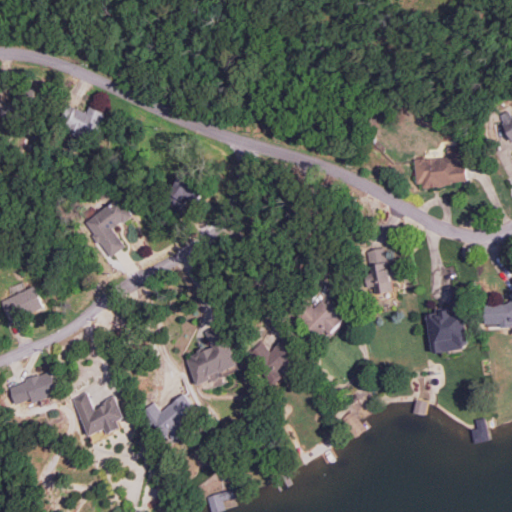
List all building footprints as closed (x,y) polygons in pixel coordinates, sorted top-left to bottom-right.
[(0,117),(28,118),(28,86),(17,86),(17,102),(0,101),(0,117)] [(90,112),(72,105),(65,124),(100,137),(110,112),(92,106),(90,112)] [(511,113),(510,110),(500,116),(511,135),(511,113)] [(469,182),(467,162),(460,163),(458,145),(447,146),(448,156),(416,159),(419,187),(469,182)] [(169,206),(182,211),(187,197),(198,201),(204,182),(180,174),(169,206)] [(115,228),(135,216),(122,197),(86,221),(110,257),(127,246),(115,228)] [(395,289),(393,281),(397,280),(394,268),(391,269),(386,247),(366,251),(372,272),(365,273),(370,295),(395,289)] [(3,300),(12,321),(47,307),(38,286),(3,300)] [(428,312),(434,353),(473,347),(465,287),(451,289),(454,309),(428,312)] [(487,304),(487,324),(503,324),(503,325),(511,324),(511,289),(511,290),(511,304),(487,304)] [(304,318),(324,340),(352,315),(331,292),(304,318)] [(242,365),(224,323),(207,330),(214,346),(188,356),(199,383),(242,365)] [(37,402),(63,393),(56,370),(12,385),(18,404),(36,398),(37,402)] [(93,436),(111,428),(114,433),(127,428),(123,420),(129,417),(120,395),(109,399),(111,404),(98,410),(90,391),(76,397),(93,436)] [(156,401),(147,409),(172,440),(204,414),(187,393),(164,411),(156,401)]
